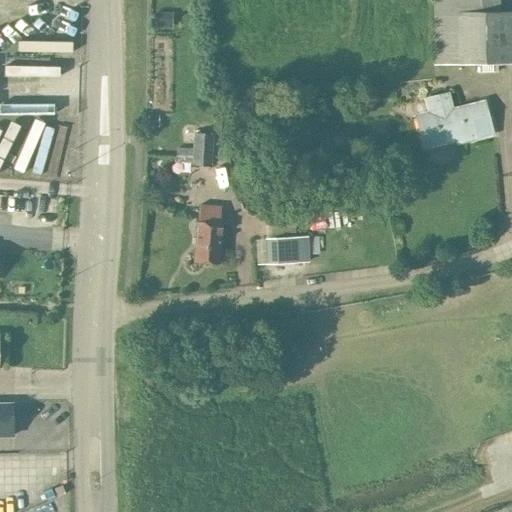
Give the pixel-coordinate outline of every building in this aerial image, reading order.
[(511,11),(500,11),(499,0),(432,0),(433,65),(511,63),(511,11)] [(451,111),(446,94),(430,98),(433,111),(416,116),(424,147),(455,139),(456,144),(493,134),(485,102),(451,111)] [(47,166),(67,165),(65,123),(45,123),(47,166)] [(211,167),(213,134),(193,133),(191,165),(211,167)] [(199,204),(198,223),(196,223),(193,261),(219,264),(222,225),(220,225),(221,206),(199,204)] [(308,261),(307,235),(254,236),(255,262),(308,261)] [(240,377),(240,361),(216,360),(215,376),(240,377)] [(0,402),(0,438),(13,438),(12,402),(0,402)]
